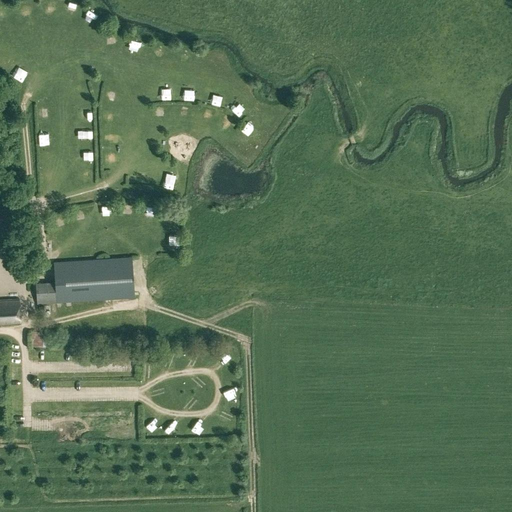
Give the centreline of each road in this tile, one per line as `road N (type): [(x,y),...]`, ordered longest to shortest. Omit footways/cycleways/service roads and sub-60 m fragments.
road 1 (track): [(147,401),(169,412),(209,409),(218,396),(213,373),(176,373),(135,393)]
road 2 (track): [(35,264),(28,100)]
road 3 (track): [(247,352),(252,495)]
